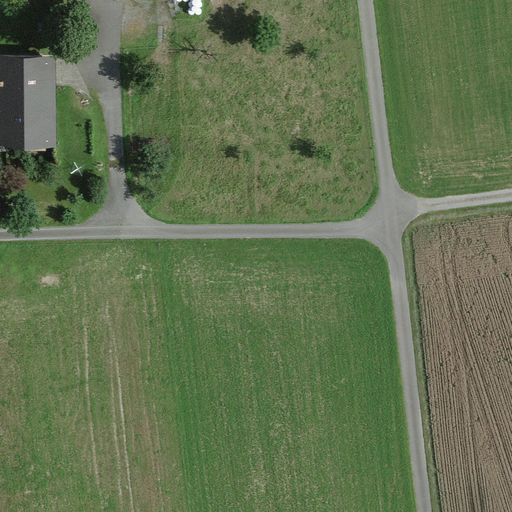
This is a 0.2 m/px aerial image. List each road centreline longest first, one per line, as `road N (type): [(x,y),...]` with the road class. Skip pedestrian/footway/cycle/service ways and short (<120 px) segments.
road 1 (unclassified): [(365,0),(423,511)]
road 2 (track): [(511,195),(390,211)]
